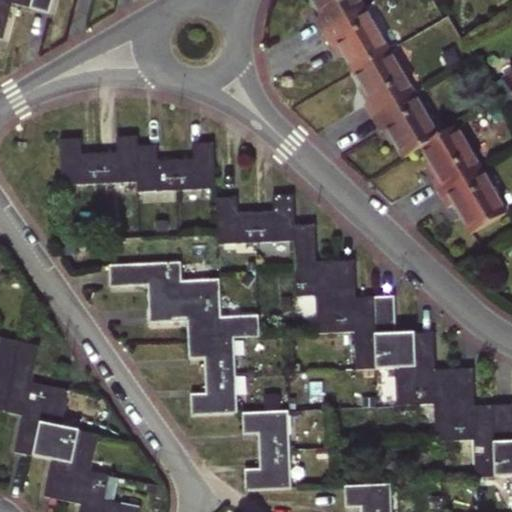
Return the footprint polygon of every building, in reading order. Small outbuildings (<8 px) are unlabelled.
[(0,0),(0,39),(3,41),(13,4),(50,14),(54,0),(0,0)] [(325,33),(364,10),(358,0),(312,0),(323,17),(317,20),(325,33)] [(356,72),(390,52),(364,10),(325,33),(333,46),(339,43),(356,72)] [(390,52),(356,72),(373,101),(367,105),(374,118),(415,94),(390,52)] [(415,94),(374,118),(382,132),(390,128),(407,157),(423,148),(441,137),(415,94)] [(434,180),(442,193),(481,170),(457,128),(441,137),(423,148),(440,176),(434,180)] [(82,140),(61,141),(63,187),(138,183),(139,193),(216,190),(214,144),(193,145),(194,160),(158,162),(157,146),(139,147),(138,137),(117,138),(118,153),(83,155),(82,140)] [(507,214),(481,170),(442,193),(451,207),(456,204),(473,233),(507,214)] [(273,212),(256,213),(238,213),(238,199),(217,200),(219,244),(295,242),(297,298),(316,297),(318,334),(356,333),(357,370),(396,369),(397,406),(435,405),(437,442),(474,441),(475,478),(511,476),(511,405),(475,406),(473,369),(435,370),(433,332),(396,334),(394,297),(356,299),(354,262),(316,262),(315,226),(295,226),(293,196),(273,197),(273,212)] [(188,323),(190,360),(205,360),(206,394),(191,395),(193,416),(238,414),(235,338),(260,337),(260,316),(221,317),(221,279),(183,281),(182,263),(110,266),(111,288),(149,287),(151,324),(188,323)] [(0,411),(22,417),(15,453),(52,462),(44,498),(81,506),(79,511),(141,511),(142,510),(104,502),(109,477),(91,473),(99,436),(62,429),(69,392),(33,385),(40,347),(0,339),(0,411)] [(334,374),(332,403),(355,404),(356,375),(334,374)] [(289,411),(243,414),(245,434),(259,434),(261,470),(246,471),(247,491),(292,489),(289,411)] [(391,511),(391,486),(346,487),(347,509),(361,508),(360,511),(391,511)]
